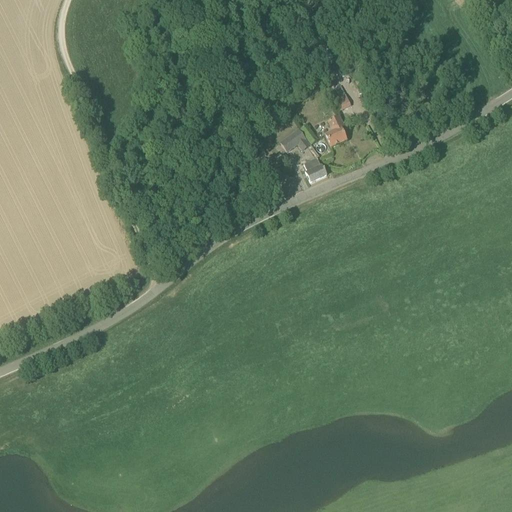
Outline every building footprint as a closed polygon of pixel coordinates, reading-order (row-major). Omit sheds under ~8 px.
[(333,60),(325,49),(311,59),(319,70),(333,60)] [(320,72),(328,87),(336,82),(328,68),(320,72)] [(350,108),(346,99),(343,93),(337,96),(339,99),(332,102),(338,114),(350,108)] [(328,124),(333,134),(325,137),(331,150),(346,143),(341,130),(344,128),(339,118),(328,124)] [(311,147),(317,142),(306,127),(300,131),(311,147)] [(310,148),(306,141),(298,131),(280,144),(287,153),(297,147),(302,153),(310,148)] [(307,173),(305,174),(310,185),(326,177),(322,166),(320,167),(317,160),(304,166),(307,173)]
